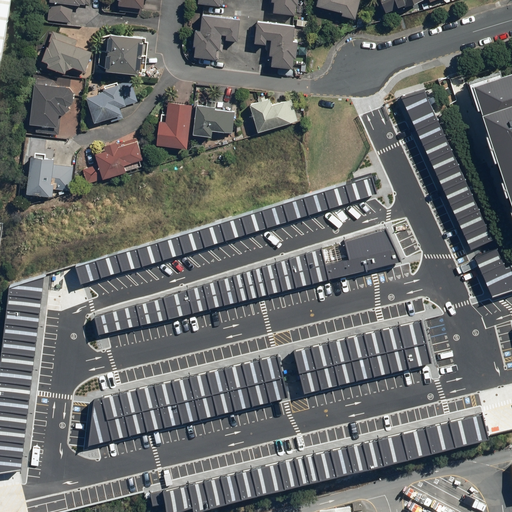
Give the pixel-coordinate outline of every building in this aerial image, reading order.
[(0,0),(0,28),(14,31),(19,0),(0,0)] [(93,0),(51,0),(50,19),(74,21),(75,3),(93,5),(93,0)] [(274,0),(274,10),(294,11),(295,0),(297,1),(297,0),(274,0)] [(322,0),(321,4),(346,10),(345,13),(361,17),(364,0),(322,0)] [(424,0),(387,0),(391,11),(424,0)] [(245,16),(207,14),(206,28),(200,27),(198,57),(222,58),(222,50),(226,50),(227,32),(233,32),(232,38),(244,38),(245,16)] [(293,24),(258,22),(257,41),(266,41),(266,37),(272,37),(271,53),(273,53),(273,64),(293,64),(293,54),(296,54),(297,40),(292,40),(293,24)] [(0,120),(14,31),(0,28),(0,120)] [(70,71),(71,68),(80,65),(90,68),(97,50),(78,43),(79,38),(56,29),(45,58),(54,62),(53,65),(70,71)] [(152,34),(114,31),(104,37),(101,63),(111,68),(148,71),(152,34)] [(511,75),(473,88),(511,207),(511,75)] [(73,104),(78,101),(79,90),(75,84),(58,83),(58,79),(39,77),(39,80),(35,122),(63,125),(65,109),(72,110),(73,104)] [(91,95),(99,120),(127,112),(125,106),(131,104),(125,82),(108,87),(109,90),(91,95)] [(401,98),(416,129),(438,119),(425,91),(401,98)] [(256,104),(264,128),(300,116),(295,99),(277,104),(275,97),(256,104)] [(193,146),(197,102),(172,99),(171,113),(165,112),(162,143),(193,146)] [(218,104),(200,102),(198,133),(218,134),(218,130),(237,131),(239,108),(218,107),(218,104)] [(438,119),(416,129),(423,144),(445,134),(438,119)] [(445,134),(423,144),(430,159),(452,149),(445,134)] [(85,168),(90,182),(133,169),(131,162),(148,157),(142,136),(123,141),(122,139),(109,142),(110,147),(96,151),(100,164),(85,168)] [(452,149),(430,159),(436,174),(458,165),(452,149)] [(59,157),(35,155),(32,192),(57,195),(58,189),(73,191),(76,165),(59,163),(59,157)] [(458,165),(436,174),(443,189),(465,180),(458,165)] [(371,178),(347,186),(352,202),(377,194),(371,178)] [(465,180),(443,189),(450,205),(472,195),(465,180)] [(352,202),(347,186),(325,192),(331,209),(352,202)] [(331,209),(325,192),(305,198),(310,215),(331,209)] [(472,195),(450,205),(456,220),(478,210),(472,195)] [(310,215),(305,198),(284,204),(289,222),(310,215)] [(289,222),(284,204),(263,211),(268,228),(289,222)] [(478,210),(456,220),(463,235),(485,225),(478,210)] [(268,228),(263,211),(242,217),(248,234),(268,228)] [(248,234),(242,217),(222,223),(227,241),(248,234)] [(227,241),(222,223),(201,229),(206,247),(227,241)] [(485,225),(463,235),(470,250),(492,240),(485,225)] [(325,265),(328,280),(401,262),(386,228),(345,241),(350,259),(325,265)] [(206,247),(201,229),(180,236),(185,253),(206,247)] [(185,253),(180,236),(159,242),(165,259),(185,253)] [(165,259),(159,242),(139,248),(144,266),(165,259)] [(144,266),(139,248),(118,254),(123,272),(144,266)] [(304,253),(311,284),(328,280),(325,265),(321,248),(304,253)] [(475,259),(482,274),(504,264),(497,250),(475,259)] [(287,258),(294,288),(311,284),(304,253),(287,258)] [(123,272),(118,254),(97,261),(102,278),(123,272)] [(274,262),(281,291),(294,288),(287,258),(274,262)] [(441,258),(420,264),(423,273),(444,266),(441,258)] [(102,278),(97,261),(76,267),(82,284),(102,278)] [(261,266),(268,295),(281,291),(274,262),(261,266)] [(506,269),(504,264),(482,274),(493,299),(511,292),(511,269),(511,267),(506,269)] [(254,268),(260,296),(268,295),(261,266),(254,268)] [(243,271),(249,299),(260,296),(254,268),(243,271)] [(233,275),(239,301),(249,299),(243,271),(233,275)] [(218,279),(224,305),(239,301),(233,275),(218,279)] [(10,288),(9,295),(41,298),(44,276),(10,288)] [(204,283),(209,308),(224,305),(218,279),(204,283)] [(187,288),(192,313),(209,308),(204,283),(187,288)] [(163,297),(168,319),(192,313),(187,288),(163,297)] [(9,295),(7,309),(39,313),(41,298),(9,295)] [(136,305),(141,325),(168,319),(163,297),(136,305)] [(141,325),(136,305),(95,316),(99,335),(141,325)] [(7,309),(6,323),(38,327),(39,313),(7,309)] [(420,321),(402,325),(407,347),(425,342),(420,321)] [(6,323),(4,338),(36,342),(38,327),(6,323)] [(402,325),(384,329),(389,351),(407,347),(402,325)] [(384,329),(366,334),(371,355),(389,351),(384,329)] [(366,334),(348,338),(353,360),(371,355),(366,334)] [(4,338),(2,352),(34,356),(36,342),(4,338)] [(348,338),(330,342),(335,364),(353,360),(348,338)] [(330,342),(312,347),(317,368),(335,364),(330,342)] [(425,342),(407,347),(413,368),(431,364),(425,342)] [(312,347),(294,351),(296,362),(299,372),(317,368),(312,347)] [(407,347),(389,351),(394,372),(413,368),(407,347)] [(389,351),(371,355),(376,377),(394,372),(389,351)] [(2,352),(0,367),(33,371),(34,356),(2,352)] [(260,359),(265,381),(283,377),(280,366),(277,355),(260,359)] [(371,355),(353,360),(358,381),(376,377),(371,355)] [(242,364),(247,385),(265,381),(260,359),(242,364)] [(353,360),(335,364),(340,385),(358,381),(353,360)] [(225,368),(230,389),(247,385),(242,364),(225,368)] [(335,364),(317,368),(322,390),(340,385),(335,364)] [(0,367),(0,369),(0,381),(31,385),(33,371),(0,367)] [(207,372),(212,394),(230,389),(225,368),(207,372)] [(317,368),(299,372),(301,380),(304,394),(322,390),(317,368)] [(189,376),(194,398),(212,394),(207,372),(189,376)] [(172,381),(177,402),(194,398),(189,376),(172,381)] [(265,381),(270,403),(288,398),(284,384),(283,377),(265,381)] [(0,381),(0,396),(29,399),(31,385),(0,381)] [(154,385),(159,406),(177,402),(172,381),(154,385)] [(247,385),(253,407),(270,403),(265,381),(247,385)] [(136,389),(141,411),(159,406),(154,385),(136,389)] [(230,389),(235,411),(253,407),(247,385),(230,389)] [(119,393),(124,415),(141,411),(136,389),(119,393)] [(212,394),(217,415),(235,411),(230,389),(212,394)] [(101,397),(106,419),(124,415),(119,393),(101,397)] [(194,398),(200,419),(217,415),(212,394),(194,398)] [(0,396),(0,410),(27,414),(29,399),(0,396)] [(106,419),(101,397),(94,399),(85,447),(111,440),(106,419)] [(177,402),(182,424),(200,419),(194,398),(177,402)] [(159,406),(164,428),(182,424),(177,402),(159,406)] [(141,411),(147,432),(164,428),(159,406),(141,411)] [(0,410),(0,425),(26,428),(27,414),(0,410)] [(124,415),(129,436),(147,432),(141,411),(124,415)] [(452,421),(459,447),(488,440),(482,414),(452,421)] [(106,419),(111,440),(129,436),(124,415),(106,419)] [(53,419),(40,420),(42,461),(54,460),(53,419)] [(424,428),(431,454),(459,447),(452,421),(424,428)] [(0,425),(0,439),(24,443),(26,428),(0,425)] [(402,434),(408,460),(431,454),(424,428),(402,434)] [(378,440),(385,466),(408,460),(402,434),(378,440)] [(0,439),(0,454),(22,457),(24,443),(0,439)] [(363,444),(370,469),(385,466),(378,440),(363,444)] [(347,447),(354,473),(370,469),(363,444),(347,447)] [(330,452),(337,478),(354,473),(347,447),(330,452)] [(220,448),(190,456),(196,480),(226,473),(220,448)] [(313,456),(320,482),(337,478),(330,452),(313,456)] [(22,457),(0,454),(0,473),(21,470),(22,457)] [(306,458),(312,484),(320,482),(313,456),(306,458)] [(297,470),(301,486),(312,484),(306,458),(295,460),(297,470)] [(279,464),(285,490),(301,486),(297,470),(295,460),(279,464)] [(251,471),(257,497),(285,490),(279,464),(251,471)] [(235,475),(242,501),(257,497),(251,471),(235,475)] [(220,478),(226,504),(242,501),(235,475),(220,478)] [(205,482),(211,508),(226,504),(220,478),(205,482)] [(195,508),(196,511),(211,508),(205,482),(190,485),(195,508)] [(167,511),(176,511),(195,508),(190,485),(163,492),(165,502),(167,511)] [(152,505),(165,502),(163,492),(150,494),(152,505)]
